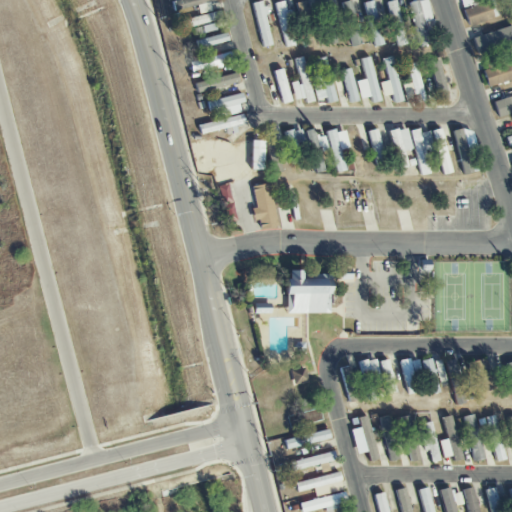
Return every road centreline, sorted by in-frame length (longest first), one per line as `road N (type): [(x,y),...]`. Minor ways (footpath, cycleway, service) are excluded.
road 1 (tertiary): [(133,0),(265,511)]
road 2 (residential): [(201,260),(277,244),(511,245)]
road 3 (residential): [(0,508),(248,445)]
road 4 (residential): [(242,420),(0,483)]
road 5 (residential): [(483,118),(261,118)]
road 6 (residential): [(443,0),(511,205)]
road 7 (residential): [(511,347),(345,348),(334,355)]
road 8 (residential): [(334,355),(329,379),(364,511)]
road 9 (residential): [(511,476),(356,478)]
road 10 (residential): [(261,118),(233,0)]
